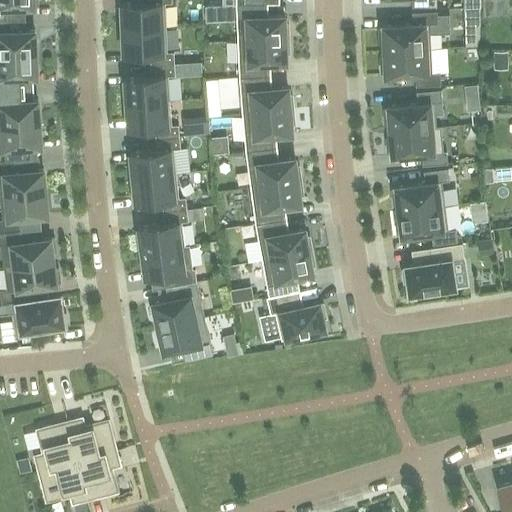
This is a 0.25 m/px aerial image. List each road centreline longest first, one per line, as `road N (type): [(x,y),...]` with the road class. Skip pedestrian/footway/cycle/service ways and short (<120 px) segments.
road 1 (residential): [(0,369),(91,362),(111,353),(84,0)]
road 2 (residential): [(371,329),(330,125),(328,0)]
road 3 (residential): [(259,511),(417,459)]
road 4 (residential): [(371,329),(511,307)]
